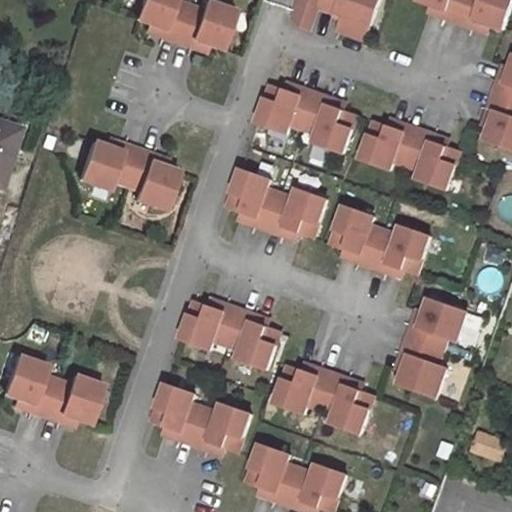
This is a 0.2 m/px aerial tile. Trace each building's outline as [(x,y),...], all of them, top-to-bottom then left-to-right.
[(206,48),(219,53),(233,15),(203,4),(200,14),(173,4),(174,0),(141,0),(133,23),(146,28),(162,33),(160,40),(188,50),(191,43),(206,48)] [(297,27),(310,32),(318,8),(320,0),(302,0),(294,22),(297,27)] [(320,0),(318,8),(343,17),(338,31),(366,41),(379,0),(320,0)] [(491,26),(504,31),(511,6),(511,0),(418,0),(418,1),(431,5),(447,11),(444,18),(473,28),(475,21),(491,26)] [(447,11),(431,5),(429,12),(444,18),(447,11)] [(473,28),(488,33),(491,26),(475,21),(473,28)] [(162,33),(146,28),(144,35),(160,40),(162,33)] [(191,43),(188,50),(204,55),(206,48),(191,43)] [(490,129),(485,141),(511,150),(511,65),(511,69),(506,84),(499,82),(489,110),(496,113),(490,129)] [(506,84),(511,69),(504,66),(499,82),(506,84)] [(287,84),(285,91),(301,97),(303,90),(287,84)] [(285,91),(272,87),(258,125),(288,135),(291,126),(318,135),(315,144),(344,155),(358,116),(345,112),(329,107),(331,99),(303,90),(301,97),(285,91)] [(329,107),(345,112),(347,105),(331,99),(329,107)] [(483,126),(490,129),(496,113),(489,110),(483,126)] [(391,120),(388,127),(404,133),(406,126),(391,120)] [(0,180),(17,129),(0,123),(0,180)] [(388,127),(375,123),(362,161),(392,171),(395,162),(421,171),(418,181),(448,191),(461,153),(448,148),(432,143),(435,136),(406,126),(404,133),(388,127)] [(432,143),(448,148),(450,141),(435,136),(432,143)] [(106,143),(104,150),(120,155),(122,148),(106,143)] [(104,150),(91,145),(77,184),(107,194),(110,185),(137,194),(133,203),(163,214),(177,175),(163,171),(148,165),(150,158),(122,148),(120,155),(104,150)] [(148,165),(163,171),(166,164),(150,158),(148,165)] [(302,234),(315,239),(328,201),(299,190),(295,199),(269,190),(272,181),(242,171),(229,209),(242,213),(258,219),(255,226),(284,236),(286,229),(302,234)] [(405,270),(418,275),(432,237),(402,226),(399,236),(372,226),(376,217),(346,207),(332,245),(346,249),(361,255),(359,262),(387,272),(390,265),(405,270)] [(240,221),(255,226),(258,219),(242,213),(240,221)] [(286,229),(284,236),(299,241),(302,234),(286,229)] [(346,249),(343,257),(359,262),(361,255),(346,249)] [(390,265),(387,272),(403,277),(405,270),(390,265)] [(212,299),(210,306),(225,312),(228,305),(212,299)] [(405,372),(400,385),(438,398),(449,369),(440,365),(449,339),(458,342),(469,312),(430,299),(426,312),(420,328),(413,325),(403,354),(410,356),(405,372)] [(210,306),(197,302),(183,340),(213,350),(216,341),(242,350),(239,360),(269,370),(282,332),(269,327),(254,322),(256,315),(228,305),(225,312),(210,306)] [(420,328),(426,312),(419,310),(413,325),(420,328)] [(254,322),(269,327),(272,320),(256,315),(254,322)] [(77,418),(90,423),(104,385),(74,374),(71,383),(44,374),(48,365),(18,354),(4,393),(18,397),(33,403),(31,410),(59,420),(62,413),(77,418)] [(405,372),(410,356),(403,354),(398,369),(405,372)] [(319,377),(321,369),(306,364),(303,371),(319,377)] [(303,371),(290,366),(277,405),(306,415),(309,406),(336,415),(333,424),(362,435),(376,397),(363,392),(347,387),(350,379),(321,369),(319,377),(303,371)] [(347,387),(363,392),(365,385),(350,379),(347,387)] [(227,448),(240,452),(254,414),(224,404),(221,413),(194,404),(197,394),(168,384),(154,422),(167,427),(183,432),(180,439),(209,449),(211,442),(227,448)] [(31,410),(33,403),(18,397),(15,404),(31,410)] [(75,425),(77,418),(62,413),(59,420),(75,425)] [(180,439),(183,432),(167,427),(165,434),(180,439)] [(501,460),(508,440),(484,432),(478,451),(501,460)] [(224,455),(227,448),(211,442),(209,449),(224,455)] [(322,509),(331,511),(335,511),(348,475),(319,464),(315,474),(289,465),(292,455),(262,445),(249,483),(262,488),(278,493),(275,500),(304,510),(306,503),(322,509)] [(275,500),(278,493),(262,488),(260,495),(275,500)] [(320,511),(322,509),(306,503),(304,510),(308,511),(320,511)]
